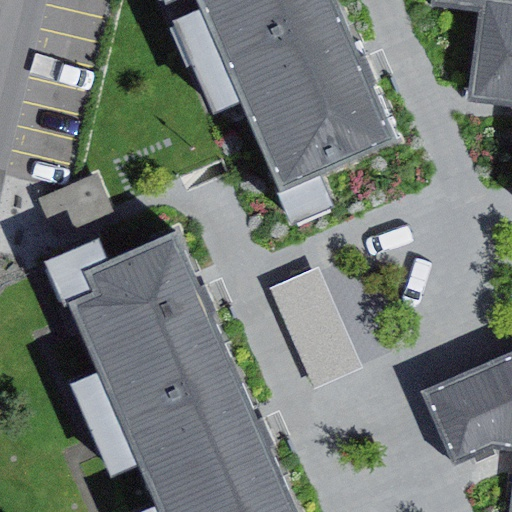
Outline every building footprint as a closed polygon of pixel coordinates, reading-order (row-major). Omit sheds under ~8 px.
[(399,155),(332,0),(198,0),(286,203),(399,155)] [(511,0),(428,0),(427,6),(479,11),(511,13),(511,0)] [(511,13),(479,11),(469,103),(511,107),(511,13)] [(292,511),(183,243),(90,280),(97,296),(77,304),(162,511),(292,511)] [(319,387),(366,368),(322,265),(275,285),(319,387)] [(511,355),(428,393),(460,469),(511,453),(511,355)]
